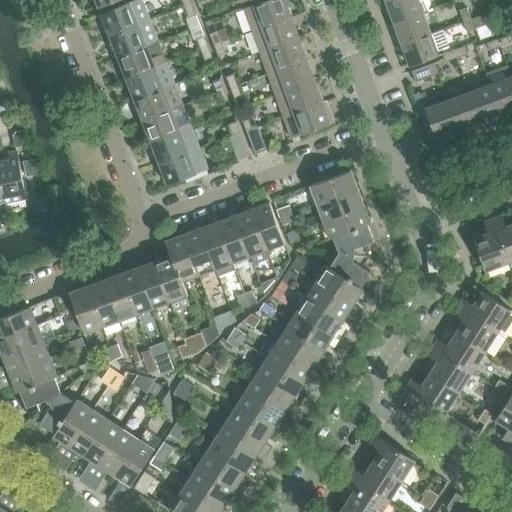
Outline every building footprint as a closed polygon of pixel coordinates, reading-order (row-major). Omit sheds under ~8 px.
[(119,0),(95,0),(98,8),(119,0)] [(150,21),(141,0),(136,0),(130,3),(101,14),(109,36),(150,21)] [(290,16),(284,0),(267,0),(253,5),(261,27),(290,16)] [(428,9),(430,4),(428,0),(385,0),(393,22),(407,17),(428,9)] [(196,16),(192,5),(184,8),(188,18),(196,16)] [(471,19),(467,8),(459,11),(463,22),(471,19)] [(430,33),(422,13),(428,10),(428,9),(407,17),(393,22),(401,44),(430,33)] [(298,37),(290,16),(261,27),(269,48),(298,37)] [(475,30),(471,19),(463,22),(468,32),(475,30)] [(158,41),(150,21),(109,36),(117,57),(158,41)] [(437,52),(449,48),(442,30),(430,35),(430,33),(401,44),(409,67),(438,56),(437,52)] [(221,42),(217,32),(209,35),(213,45),(221,42)] [(511,42),(508,35),(497,39),(500,46),(511,42)] [(208,48),(204,37),(196,40),(200,51),(208,48)] [(298,37),(269,48),(260,52),(268,74),(306,59),(298,37)] [(500,46),(497,39),(486,43),(489,51),(500,46)] [(166,64),(158,41),(117,57),(126,79),(166,64)] [(225,53),(221,42),(213,45),(218,56),(225,53)] [(468,54),(466,50),(465,46),(454,51),(457,58),(468,54)] [(212,58),(208,48),(200,51),(204,61),(212,58)] [(457,58),(454,51),(442,55),(445,62),(457,58)] [(314,80),(306,59),(268,74),(276,95),(314,80)] [(434,63),(411,71),(415,83),(438,75),(434,63)] [(174,85),(166,64),(126,79),(134,100),(174,85)] [(238,85),(233,74),(226,77),(230,88),(238,85)] [(511,109),(511,79),(511,77),(490,85),(501,114),(511,109)] [(224,91),(220,79),(212,82),(217,94),(224,91)] [(322,102),(314,80),(276,95),(284,117),(322,102)] [(172,111),(169,103),(180,98),(174,85),(134,100),(143,122),(172,111)] [(242,96),(238,85),(230,88),(234,99),(242,96)] [(501,114),(490,85),(470,93),(480,122),(501,114)] [(228,101),(224,91),(217,94),(221,104),(228,101)] [(480,122),(470,93),(448,100),(459,130),(480,122)] [(459,130),(448,100),(431,107),(427,97),(415,102),(424,124),(430,122),(436,138),(459,130)] [(334,123),(326,101),(322,102),(284,117),(292,138),(302,135),(334,123)] [(180,132),(172,111),(143,122),(151,143),(180,132)] [(254,128),(250,117),(242,120),(246,131),(254,128)] [(240,133),(236,122),(229,125),(233,136),(240,133)] [(266,150),(257,127),(254,128),(246,131),(255,155),(266,150)] [(199,149),(191,128),(180,132),(151,143),(159,165),(199,149)] [(249,157),(240,133),(233,136),(229,138),(238,161),(249,157)] [(207,170),(199,149),(159,165),(167,186),(196,174),(207,170)] [(25,195),(16,152),(8,154),(10,164),(0,165),(0,183),(5,207),(18,205),(16,197),(25,195)] [(357,189),(351,171),(310,186),(317,204),(357,189)] [(364,206),(357,189),(317,204),(323,220),(364,206)] [(284,243),(269,203),(251,209),(266,250),(284,243)] [(292,213),(289,205),(276,210),(279,218),(292,213)] [(370,224),(364,206),(323,220),(330,238),(333,237),(367,225),(370,224)] [(266,250),(251,209),(235,216),(250,256),(266,250)] [(295,221),(292,213),(279,218),(282,226),(295,221)] [(250,256),(235,216),(218,222),(233,262),(250,256)] [(511,261),(511,224),(506,227),(504,221),(495,225),(509,263),(511,261)] [(233,262),(218,222),(202,228),(216,268),(233,262)] [(374,242),(367,225),(333,237),(339,253),(369,257),(364,245),(374,242)] [(509,263),(495,225),(486,228),(488,234),(473,239),(486,272),(509,263)] [(216,268),(202,228),(184,234),(199,275),(216,268)] [(199,275),(184,234),(165,242),(170,255),(172,255),(182,281),(199,275)] [(370,273),(362,267),(369,257),(339,253),(330,267),(361,288),(370,273)] [(187,295),(182,281),(172,255),(170,255),(155,261),(170,301),(171,301),(175,311),(190,306),(186,296),(187,295)] [(283,271),(278,259),(271,262),(275,274),(283,271)] [(170,301),(155,261),(138,267),(153,308),(170,301)] [(363,290),(361,288),(330,267),(327,266),(316,282),(353,305),(363,290)] [(153,308),(138,267),(121,274),(136,314),(153,308)] [(136,314),(121,274),(104,280),(119,321),(136,314)] [(269,293),(278,281),(277,277),(260,284),(265,297),(269,293)] [(119,321),(104,280),(87,287),(102,327),(119,321)] [(280,301),(289,287),(290,286),(281,281),(272,296),(280,301)] [(353,305),(316,282),(307,297),(343,321),(353,305)] [(102,327),(87,287),(69,293),(84,334),(102,327)] [(257,304),(252,291),(245,294),(249,306),(257,304)] [(511,328),(511,311),(482,292),(474,305),(469,302),(463,310),(506,337),(511,328)] [(249,306),(245,294),(236,296),(241,309),(249,306)] [(343,321),(307,297),(297,313),(333,336),(343,321)] [(71,311),(67,301),(58,305),(61,315),(71,311)] [(275,310),(264,303),(259,310),(271,317),(275,310)] [(0,340),(37,325),(30,307),(0,319),(0,340)] [(271,317),(259,310),(255,317),(266,324),(271,317)] [(506,337),(463,310),(458,318),(463,321),(455,333),(485,352),(497,332),(506,338),(506,337)] [(236,321),(232,311),(214,318),(217,325),(218,330),(229,326),(236,321)] [(78,329),(71,312),(63,315),(70,332),(78,329)] [(333,336),(297,313),(287,328),(323,351),(333,336)] [(44,342),(37,325),(0,340),(0,348),(4,358),(44,342)] [(207,346),(220,335),(218,330),(217,325),(201,331),(203,337),(207,346)] [(246,335),(235,328),(231,334),(242,341),(246,335)] [(323,351),(287,328),(278,343),(314,366),(323,351)] [(472,372),(485,352),(455,333),(448,345),(443,342),(437,350),(472,372)] [(237,349),(242,341),(231,334),(226,341),(237,349)] [(85,346),(81,337),(69,342),(72,350),(85,346)] [(198,354),(207,346),(203,337),(186,344),(190,357),(198,354)] [(314,366),(278,343),(277,344),(269,339),(260,353),(304,381),(314,366)] [(51,359),(44,342),(4,358),(10,375),(51,359)] [(122,357),(117,344),(109,347),(114,360),(122,357)] [(190,357),(186,344),(178,347),(182,360),(190,357)] [(87,353),(85,346),(72,350),(75,358),(87,353)] [(114,360),(109,347),(102,350),(107,363),(114,360)] [(472,372),(437,350),(432,358),(437,362),(430,374),(459,392),(472,372)] [(217,360),(206,352),(202,359),(213,366),(217,360)] [(304,381),(260,353),(259,354),(267,359),(258,373),(294,397),(304,381)] [(165,368),(160,355),(152,358),(157,371),(165,368)] [(157,371),(152,358),(145,361),(149,374),(157,371)] [(58,376),(51,359),(10,375),(17,392),(20,391),(55,377),(58,376)] [(213,366),(202,359),(197,366),(208,373),(213,366)] [(110,383),(117,372),(110,368),(103,379),(110,383)] [(117,387),(124,377),(117,372),(110,383),(117,387)] [(294,397),(258,373),(248,388),(284,412),(294,397)] [(445,414),(459,392),(430,374),(422,386),(417,383),(411,392),(445,414)] [(39,411),(62,393),(55,377),(20,391),(27,408),(36,404),(39,411)] [(146,393),(153,382),(146,378),(139,389),(146,393)] [(193,386),(182,379),(178,386),(189,393),(193,386)] [(510,387),(498,380),(494,387),(505,394),(510,387)] [(154,397),(160,386),(153,382),(146,393),(154,397)] [(184,400),(189,393),(178,386),(173,393),(184,400)] [(500,401),(505,394),(494,387),(489,394),(500,401)] [(284,412),(248,388),(238,403),(275,427),(284,412)] [(55,433),(75,402),(62,393),(39,411),(45,415),(39,424),(55,433)] [(511,438),(511,394),(495,420),(508,428),(505,434),(511,438)] [(93,410),(78,400),(77,399),(75,402),(55,433),(53,436),(70,446),(93,410)] [(275,427),(238,403),(229,418),(265,442),(275,427)] [(485,425),(492,414),(484,409),(477,420),(485,425)] [(85,456),(108,419),(93,410),(70,446),(85,456)] [(265,442),(229,418),(218,434),(255,458),(265,442)] [(99,466),(123,429),(108,419),(85,456),(99,466)] [(189,427),(178,419),(174,426),(185,433),(189,427)] [(185,433),(174,426),(169,433),(180,441),(185,433)] [(114,475),(138,438),(123,429),(99,466),(114,475)] [(255,458),(218,434),(209,449),(245,472),(255,458)] [(131,486),(154,449),(138,438),(114,475),(131,486)] [(415,461),(381,439),(375,447),(380,451),(372,463),(401,482),(415,461)] [(245,472),(209,449),(199,464),(235,488),(245,472)] [(170,457),(158,450),(154,457),(166,464),(170,457)] [(166,464),(154,457),(150,464),(161,471),(166,464)] [(388,502),(401,482),(372,463),(364,475),(359,472),(354,480),(388,502)] [(235,488),(199,464),(189,479),(226,503),(235,488)] [(145,495),(155,479),(144,472),(134,488),(145,495)] [(219,511),(226,503),(189,479),(180,494),(207,511),(219,511)] [(381,511),(388,502),(354,480),(349,488),(354,491),(346,503),(360,511),(381,511)] [(439,496),(428,489),(425,495),(435,502),(439,496)] [(207,511),(180,494),(169,510),(171,511),(207,511)] [(430,510),(435,502),(425,495),(419,503),(430,510)] [(360,511),(346,503),(340,511),(333,511),(360,511)]
